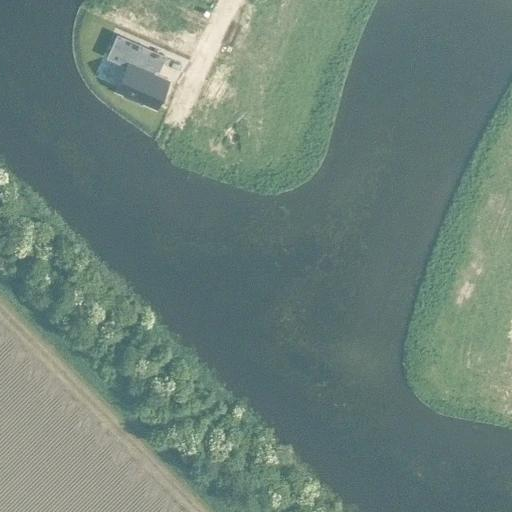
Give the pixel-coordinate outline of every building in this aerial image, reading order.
[(141,0),(140,4),(151,9),(144,25),(167,36),(174,21),(183,25),(195,0),(141,0)] [(285,0),(282,9),(322,25),(330,5),(340,9),(344,0),(285,0)] [(282,9),(274,30),(300,41),(296,56),(320,64),(324,49),(314,45),(322,25),(282,9)] [(113,28),(103,49),(122,57),(111,81),(119,85),(118,87),(136,95),(137,93),(152,99),(163,73),(148,66),(151,61),(153,62),(160,48),(113,28)] [(263,65),(258,87),(300,97),(304,76),(315,78),(320,64),(296,56),(291,71),(263,65)] [(258,87),(253,109),(281,115),(278,128),(302,134),(306,120),(295,117),(300,97),(258,87)] [(210,133),(204,158),(209,159),(208,162),(228,166),(228,164),(246,168),(251,144),(258,145),(261,131),(237,126),(234,138),(210,133)] [(490,231),(481,254),(511,265),(511,237),(507,236),(511,224),(489,215),(483,228),(490,231)] [(470,286),(462,310),(503,323),(511,298),(487,291),(491,279),(467,271),(463,284),(470,286)] [(448,334),(444,348),(451,349),(446,373),(463,378),(462,380),(482,384),(482,382),(487,383),(493,358),(469,352),(472,340),(448,334)]
